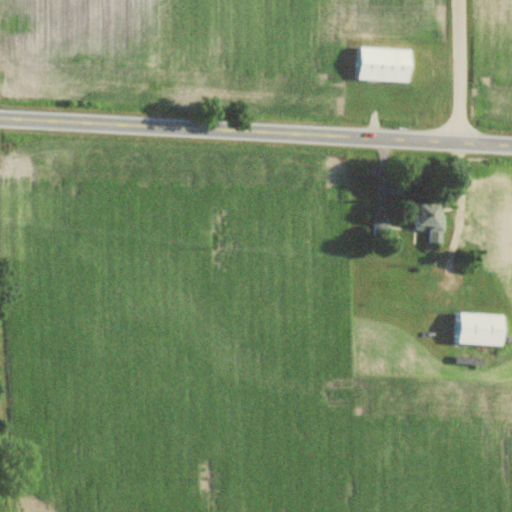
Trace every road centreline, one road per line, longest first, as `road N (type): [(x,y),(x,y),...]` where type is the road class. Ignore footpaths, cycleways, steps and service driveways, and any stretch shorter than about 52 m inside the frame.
road 1 (tertiary): [(511,146),(0,119)]
road 2 (residential): [(461,144),(458,0)]
